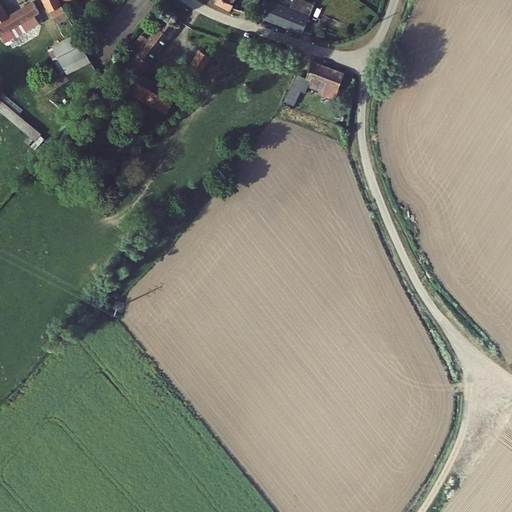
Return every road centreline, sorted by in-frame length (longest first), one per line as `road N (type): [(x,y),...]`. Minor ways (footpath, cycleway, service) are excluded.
road 1 (unclassified): [(472,354),(418,286),(373,184),(361,126),(369,64)]
road 2 (residential): [(369,64),(187,0)]
road 3 (unclassified): [(421,511),(459,440),(472,354)]
